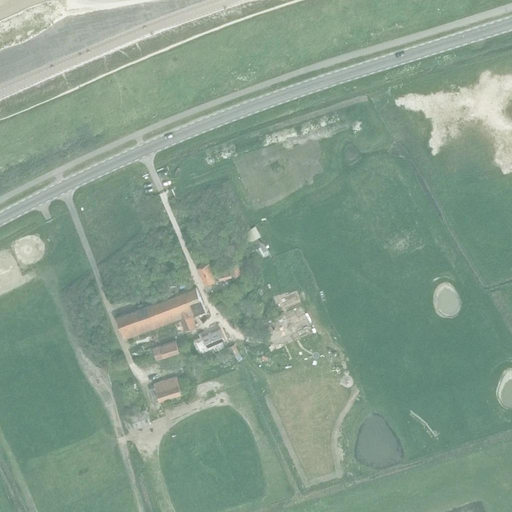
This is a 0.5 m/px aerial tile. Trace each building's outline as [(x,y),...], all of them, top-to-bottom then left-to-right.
[(215,280),(208,263),(198,267),(208,290),(213,288),(210,282),(215,280)] [(241,274),(238,263),(230,265),(230,268),(218,272),(220,279),(241,274)] [(123,338),(203,308),(195,287),(144,306),(115,316),(123,338)] [(207,335),(211,346),(226,340),(221,328),(207,335)] [(155,358),(178,352),(174,341),(159,345),(158,344),(151,346),(155,358)] [(236,359),(241,357),(233,344),(229,346),(236,359)] [(177,375),(154,382),(155,385),(148,387),(153,401),(182,392),(177,375)] [(133,430),(149,424),(144,410),(128,416),(133,430)]
